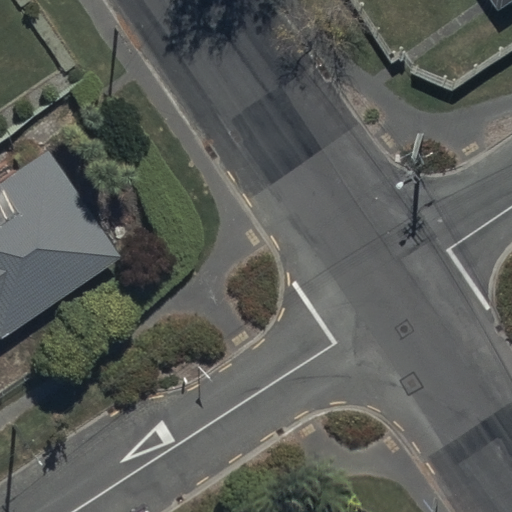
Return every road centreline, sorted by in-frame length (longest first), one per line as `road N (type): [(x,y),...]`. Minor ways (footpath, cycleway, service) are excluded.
road 1 (residential): [(78,511),(396,287)]
road 2 (residential): [(198,0),(396,287)]
road 3 (residential): [(396,287),(511,459)]
road 4 (residential): [(396,287),(511,207)]
